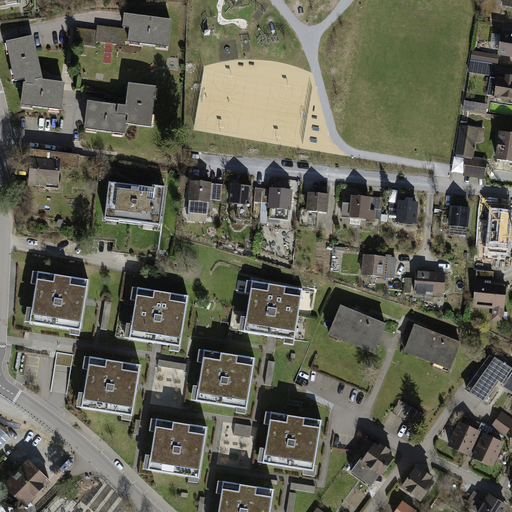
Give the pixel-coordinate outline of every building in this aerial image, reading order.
[(172,19),(124,13),(122,27),(130,28),(128,42),(168,47),(172,19)] [(96,31),(75,28),(73,44),(96,47),(96,42),(125,45),(126,42),(128,42),(130,28),(122,27),(97,24),(96,31)] [(511,32),(501,31),(497,55),(511,57),(511,32)] [(32,36),(5,42),(14,82),(24,79),(25,83),(23,83),(20,104),(60,110),(64,83),(42,80),(32,36)] [(499,55),(472,51),(471,60),(498,64),(499,55)] [(471,61),(469,72),(489,75),(491,64),(471,61)] [(504,78),(497,77),(493,98),(511,101),(511,75),(504,75),(504,78)] [(156,87),(129,84),(126,106),(87,101),(84,129),(125,134),(126,124),(151,127),(156,87)] [(464,101),(463,110),(486,114),(487,105),(464,101)] [(485,129),(461,125),(456,157),(465,158),(473,159),(475,142),(483,143),(485,129)] [(511,133),(499,131),(494,160),(511,162),(511,133)] [(79,156),(30,150),(28,186),(46,187),(46,184),(59,185),(60,168),(78,169),(79,156)] [(473,159),(465,158),(462,176),(484,179),(487,161),(473,159)] [(211,184),(191,182),(188,213),(208,215),(210,199),(211,184)] [(153,189),(109,183),(105,219),(161,226),(166,187),(153,185),(153,189)] [(211,184),(210,199),(222,201),(223,185),(211,184)] [(252,187),(233,186),(231,203),(233,203),(231,224),(235,230),(240,231),(245,225),(246,221),(248,221),(252,187)] [(270,189),(256,188),(255,202),(269,203),(270,189)] [(291,191),(272,190),(270,219),(289,220),(291,191)] [(329,194),(310,193),(309,212),(328,213),(329,194)] [(382,199),(352,197),(351,204),(343,204),(342,217),(374,220),(374,218),(380,218),(382,199)] [(388,216),(397,217),(398,202),(390,202),(388,216)] [(417,204),(398,202),(397,217),(397,220),(415,222),(417,204)] [(469,210),(452,208),(450,226),(467,227),(469,210)] [(511,213),(494,212),(492,232),(486,232),(484,247),(504,249),(506,232),(511,232),(511,213)] [(59,219),(55,226),(62,230),(65,224),(62,222),(63,221),(59,219)] [(395,259),(364,256),(362,275),(393,278),(395,259)] [(477,281),(492,282),(493,272),(478,271),(477,281)] [(86,302),(89,281),(33,272),(31,284),(36,285),(32,309),(26,308),(24,323),(70,330),(69,336),(81,337),(86,302)] [(444,275),(416,272),(414,294),(443,296),(444,275)] [(413,279),(405,278),(403,293),(411,294),(413,279)] [(295,346),(304,290),(247,280),(245,294),(251,295),(247,319),(242,318),(240,331),(274,337),(286,339),(286,344),(295,346)] [(492,282),(477,281),(474,306),(494,308),(492,319),(503,320),(506,284),(492,282)] [(180,353),(189,297),(133,288),(131,300),(137,301),(133,326),(126,325),(124,339),(158,344),(169,346),(168,351),(180,353)] [(111,303),(105,302),(101,330),(107,331),(111,303)] [(369,318),(341,307),(330,336),(376,354),(388,325),(369,318)] [(438,334),(415,325),(403,353),(449,371),(460,343),(438,334)] [(252,380),(256,360),(199,350),(197,363),(203,364),(199,388),(194,387),(192,401),(238,409),(237,413),(247,415),(252,380)] [(316,350),(308,369),(369,393),(377,374),(316,350)] [(511,362),(493,351),(465,391),(484,403),(498,384),(499,382),(511,391),(511,362)] [(137,388),(140,366),(85,358),(83,369),(87,370),(84,395),(79,394),(76,409),(123,416),(122,420),(132,422),(137,388)] [(186,364),(159,360),(158,366),(185,370),(186,364)] [(272,386),(276,362),(269,361),(265,385),(272,386)] [(399,401),(392,412),(417,426),(424,415),(399,401)] [(319,442),(323,422),(267,413),(265,425),(270,426),(267,450),(261,449),(258,464),(304,472),(304,476),(315,478),(317,467),(315,466),(319,442)] [(511,420),(502,413),(496,420),(510,430),(511,426),(511,420)] [(464,425),(459,423),(447,447),(468,457),(480,433),(477,431),(480,424),(480,423),(468,418),(464,425)] [(204,449),(207,429),(152,420),(150,432),(155,433),(151,458),(145,457),(143,471),(189,478),(188,483),(198,485),(204,449)] [(510,430),(496,420),(493,425),(491,427),(505,437),(510,430)] [(493,429),(480,423),(477,431),(480,433),(468,457),(470,458),(471,458),(483,434),(487,436),(488,432),(491,434),(493,429)] [(252,427),(236,424),(234,436),(250,438),(252,427)] [(0,446),(10,436),(1,428),(0,428),(0,446)] [(487,436),(483,434),(471,458),(492,468),(503,444),(487,436)] [(376,445),(363,463),(381,476),(383,478),(397,459),(391,455),(393,452),(382,445),(380,448),(376,445)] [(50,483),(28,461),(2,487),(25,509),(50,483)] [(381,476),(363,463),(360,462),(352,473),(372,488),(381,476)] [(419,473),(414,470),(400,489),(420,503),(433,484),(429,481),(431,478),(421,470),(419,473)] [(271,511),(272,510),(275,491),(218,482),(216,494),(222,495),(219,511),(271,511)] [(316,487),(292,483),(290,489),(315,493),(316,487)] [(475,511),(477,511),(486,499),(473,491),(465,505),(475,511)] [(64,492),(43,511),(67,511),(75,504),(64,492)] [(294,511),(297,494),(290,493),(287,511),(294,511)] [(503,511),(507,507),(488,495),(486,499),(477,511),(503,511)] [(416,511),(417,511),(402,502),(394,511),(416,511)]
